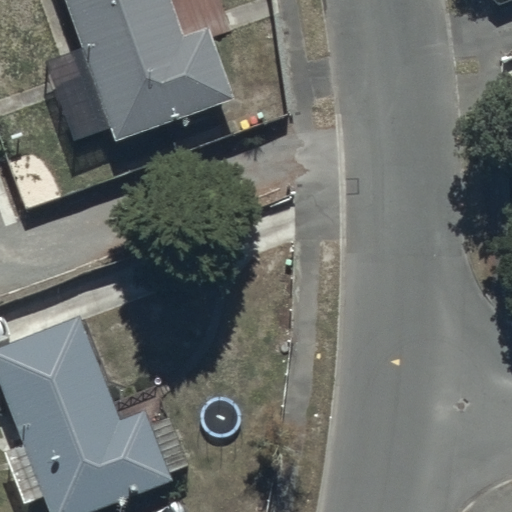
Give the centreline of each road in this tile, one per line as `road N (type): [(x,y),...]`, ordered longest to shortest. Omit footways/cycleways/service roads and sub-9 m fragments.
road 1 (residential): [(379,0),(403,173),(416,390)]
road 2 (residential): [(416,390),(388,511)]
